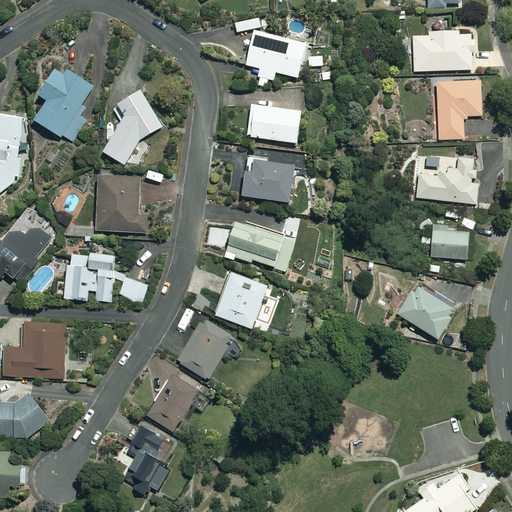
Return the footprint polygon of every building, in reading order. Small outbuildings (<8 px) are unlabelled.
[(460,4),(459,0),(428,0),(429,11),(447,9),(447,5),(460,4)] [(276,81),(278,75),(297,79),(306,45),(254,33),(246,67),(259,70),(260,82),(276,81)] [(429,33),(429,37),(414,38),(414,72),(472,71),(471,36),(459,36),(459,33),(429,33)] [(323,58),(309,58),(310,67),(323,67),(323,58)] [(66,74),(58,69),(41,94),(50,100),(37,120),(74,143),(88,120),(78,113),(95,85),(69,69),(66,74)] [(482,117),(480,83),(437,84),(439,141),(465,140),(464,118),(482,117)] [(145,89),(114,106),(122,123),(104,152),(124,164),(140,139),(165,125),(145,89)] [(301,114),(251,107),(247,138),(297,145),(301,114)] [(0,196),(20,182),(28,118),(0,114),(0,196)] [(459,159),(458,170),(446,169),(445,177),(420,174),(417,199),(476,205),(478,185),(471,184),(473,160),(459,159)] [(293,168),(253,163),(251,175),(245,174),(241,198),(288,205),(293,168)] [(165,175),(150,170),(147,178),(161,184),(165,175)] [(143,177),(100,175),(98,230),(148,232),(149,215),(141,215),(143,177)] [(284,236),(236,221),(226,254),(286,272),(295,241),(284,238),(284,236)] [(28,235),(23,231),(10,230),(0,241),(0,278),(7,270),(22,283),(41,262),(35,257),(52,238),(37,225),(28,235)] [(433,227),(432,238),(423,238),(423,243),(432,244),(431,258),(466,261),(468,234),(448,233),(448,228),(433,227)] [(149,285),(116,270),(117,254),(93,252),(93,255),(75,253),(73,265),(70,264),(68,282),(58,281),(56,297),(89,300),(90,290),(98,291),(98,300),(143,307),(149,285)] [(215,317),(252,331),(254,326),(267,331),(279,299),(266,294),(268,288),(231,275),(215,317)] [(434,292),(431,296),(420,288),(416,294),(411,291),(396,315),(438,341),(457,311),(451,308),(454,304),(434,292)] [(231,337),(202,321),(178,363),(206,380),(231,337)] [(67,323),(28,322),(26,348),(6,347),(5,376),(65,378),(67,323)] [(198,393),(171,377),(148,418),(175,433),(198,393)] [(0,435),(37,438),(38,431),(52,421),(33,393),(18,402),(0,400),(0,435)] [(151,488),(160,493),(171,471),(169,470),(172,463),(161,457),(171,439),(136,420),(125,440),(133,444),(127,456),(131,458),(124,471),(128,473),(123,484),(131,489),(129,492),(144,501),(151,488)] [(12,451),(0,450),(0,496),(10,497),(11,485),(21,486),(22,464),(12,464),(12,451)] [(471,488),(461,474),(437,491),(433,484),(420,493),(424,499),(405,511),(472,511),(477,508),(465,492),(471,488)]
